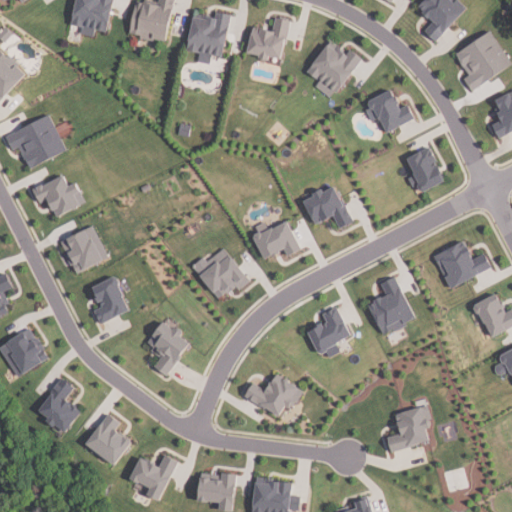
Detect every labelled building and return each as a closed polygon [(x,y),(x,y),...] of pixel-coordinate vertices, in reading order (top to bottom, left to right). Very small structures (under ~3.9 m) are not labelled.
[(79,0),(115,0),(109,33),(97,30),(95,37),(83,34),(84,27),(74,25),(79,0)] [(175,0),(167,42),(155,40),(155,42),(143,39),(144,36),(132,34),(138,2),(160,7),(161,0),(175,0)] [(470,9),(438,42),(427,32),(436,22),(432,19),(431,21),(419,9),(427,0),(453,0),(457,4),(461,1),(470,9)] [(215,20),(193,16),(187,51),(222,57),(230,15),(217,13),(215,20)] [(292,22),(283,61),(270,58),(269,61),(261,59),(261,57),(249,54),(255,28),(274,32),(277,18),(292,22)] [(511,58),(511,67),(475,92),(466,79),(472,76),(458,55),(494,31),(511,58)] [(364,60),(338,93),(336,92),(330,98),(316,87),(320,82),(308,72),(333,41),(346,51),(344,53),(348,56),(352,50),(364,60)] [(0,50),(8,57),(4,61),(14,70),(17,67),(27,76),(0,103),(0,50)] [(417,120),(390,133),(383,120),(381,121),(380,119),(374,123),(368,111),(372,109),(371,106),(372,102),(393,92),(397,99),(399,98),(401,103),(400,104),(402,110),(411,106),(417,120)] [(511,135),(502,140),(494,125),(501,121),(499,117),(500,116),(497,110),(501,108),(498,101),(511,93),(511,135)] [(50,114),(69,151),(32,170),(28,163),(27,164),(19,149),(14,152),(6,137),(50,114)] [(179,135),(182,124),(192,126),(190,137),(179,135)] [(449,183),(427,193),(423,192),(421,188),(422,185),(415,188),(411,179),(417,176),(413,168),(411,169),(407,160),(433,148),(440,162),(438,163),(440,167),(441,166),(449,183)] [(70,187),(65,177),(51,184),(50,182),(34,190),(41,205),(49,201),(57,218),(87,204),(78,184),(70,187)] [(152,189),(145,193),(142,188),(149,185),(152,189)] [(316,197),(315,195),(324,191),(325,194),(337,188),(354,223),(342,229),(336,216),(317,226),(306,202),(316,197)] [(286,249),(290,257),(303,250),(289,223),(275,230),(274,229),(264,234),(262,233),(258,235),(256,239),(266,260),(274,256),(275,257),(280,254),(279,252),(286,249)] [(94,226),(110,259),(78,274),(74,266),(72,267),(67,255),(68,255),(62,242),(94,226)] [(454,290),(437,257),(465,243),(468,249),(471,248),(475,255),(473,256),(475,260),(488,253),(496,269),(454,290)] [(252,281),(226,248),(209,262),(205,258),(194,266),(220,300),(238,286),(241,290),(252,281)] [(0,319),(11,314),(7,306),(11,304),(6,293),(14,289),(7,275),(0,278),(0,319)] [(370,306),(385,336),(395,330),(396,332),(408,326),(407,325),(418,319),(397,277),(382,285),(388,297),(384,299),(383,298),(376,301),(377,303),(370,306)] [(94,289),(97,295),(96,296),(100,304),(101,303),(104,308),(96,312),(103,325),(130,312),(123,297),(125,297),(120,287),(121,284),(119,280),(116,278),(94,289)] [(483,315),(479,315),(477,310),(478,306),(498,296),(502,302),(504,301),(507,308),(505,309),(508,314),(511,312),(511,330),(495,339),(483,315)] [(329,353),(325,355),(321,355),(311,333),(317,330),(315,327),(324,322),(325,323),(326,322),(322,315),(339,306),(354,337),(340,344),(341,345),(339,346),(343,353),(331,359),(329,353)] [(157,348),(150,343),(165,323),(175,330),(177,328),(186,335),(183,338),(192,345),(169,376),(157,368),(163,359),(154,352),(157,348)] [(50,358),(21,378),(1,349),(31,329),(38,340),(40,339),(46,349),(44,350),(50,358)] [(504,363),(503,361),(504,357),(511,352),(511,371),(502,376),(499,375),(497,371),(498,367),(504,363)] [(247,397),(266,409),(266,408),(282,418),(288,408),(292,410),(295,404),(298,406),(307,392),(279,374),(268,391),(256,383),(247,397)] [(84,412),(68,434),(58,427),(57,429),(49,423),(51,420),(41,413),(52,399),(50,397),(63,379),(77,389),(68,400),(84,412)] [(433,443),(394,454),(393,450),(391,450),(389,442),(390,442),(389,438),(403,434),(397,416),(429,407),(431,416),(428,417),(431,429),(429,430),(433,443)] [(135,444),(118,431),(123,425),(111,416),(89,445),(118,467),(135,444)] [(182,463),(162,504),(150,498),(154,490),(142,484),(142,485),(133,481),(144,460),(150,463),(151,461),(159,465),(158,467),(162,469),(168,456),(182,463)] [(239,475),(235,511),(222,511),(223,505),(211,504),(211,505),(201,504),(204,474),(225,476),(225,474),(239,475)] [(300,511),(302,498),(293,496),(295,485),(276,482),(276,480),(259,477),(253,511),(290,511),(291,510),(300,511)] [(373,511),(369,497),(355,501),(358,511),(355,511),(351,511),(351,509),(340,511),(373,511)]
